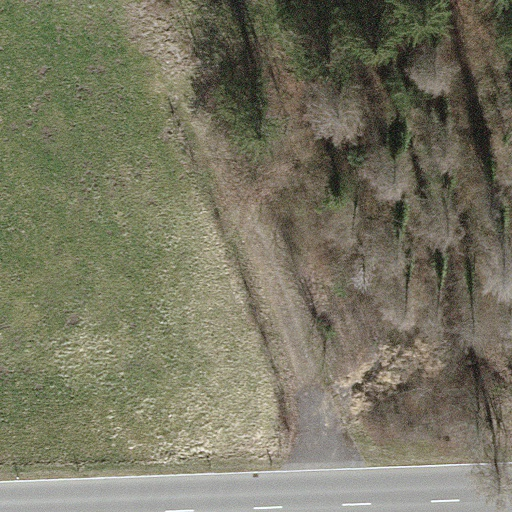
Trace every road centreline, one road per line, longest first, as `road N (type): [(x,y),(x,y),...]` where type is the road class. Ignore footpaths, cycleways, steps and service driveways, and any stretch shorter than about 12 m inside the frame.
road 1 (track): [(340,511),(315,384),(148,0)]
road 2 (tertiary): [(350,511),(511,507)]
